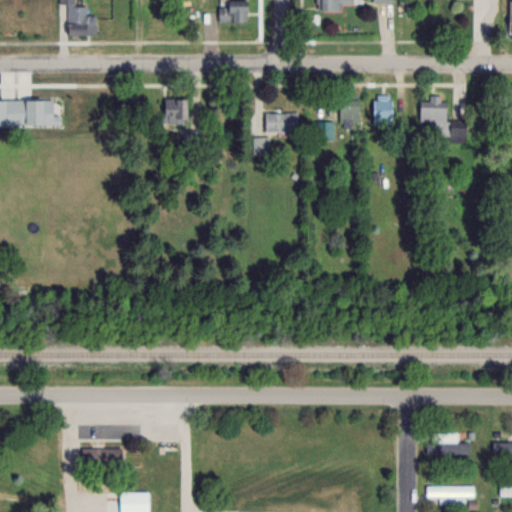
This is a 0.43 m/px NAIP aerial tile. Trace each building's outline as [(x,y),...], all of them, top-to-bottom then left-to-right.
[(341,10),(341,4),(352,4),(352,0),(315,0),(316,10),(341,10)] [(245,2),(217,2),(217,22),(245,22),(245,2)] [(66,35),(94,35),(94,23),(86,23),(86,5),(66,5),(66,35)] [(390,124),(390,96),(371,96),(371,124),(390,124)] [(418,121),(445,121),(445,96),(429,96),(429,101),(418,101),(418,121)] [(185,123),(185,99),(161,99),(161,123),(185,123)] [(297,112),(264,112),(264,132),(297,132),(297,112)] [(464,120),(448,120),(448,135),(464,135),(464,120)] [(314,139),(333,139),(333,121),(314,121),(314,139)] [(267,137),(251,137),(251,154),(267,154),(267,137)] [(453,441),(453,432),(427,432),(427,451),(476,452),(476,441),(453,441)] [(500,442),(500,453),(511,452),(511,433),(509,434),(509,442),(500,442)] [(80,447),(80,467),(120,467),(120,447),(80,447)] [(511,494),(511,484),(498,484),(498,495),(511,494)] [(426,503),(465,503),(465,495),(474,495),(474,485),(426,485),(426,503)]
